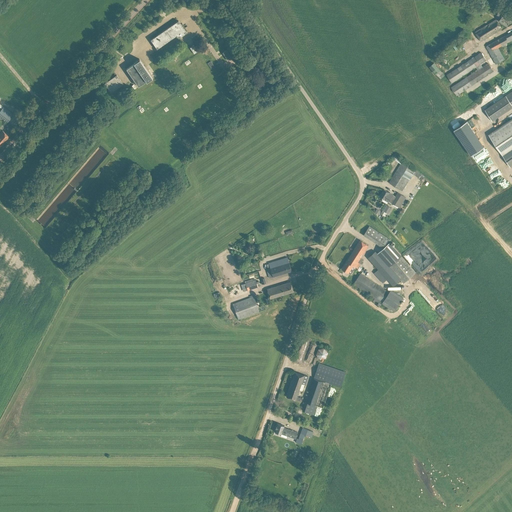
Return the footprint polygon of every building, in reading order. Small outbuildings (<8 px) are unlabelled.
[(499,20),(507,26),(511,20),(503,15),(499,12),(496,15),(501,18),(499,20)] [(475,32),(481,41),(502,28),(496,19),(475,32)] [(157,49),(175,36),(177,35),(179,38),(187,32),(178,20),(150,40),(157,49)] [(486,46),(496,64),(504,59),(498,47),(509,41),(505,35),(486,46)] [(190,48),(194,54),(199,50),(195,44),(190,48)] [(222,52),(228,60),(232,58),(226,50),(222,52)] [(487,63),(482,66),(481,64),(487,60),(481,51),(446,74),(452,83),(476,67),(477,70),(451,87),(457,95),(494,71),(488,61),(486,62),(487,63)] [(127,68),(139,85),(146,80),(147,81),(152,77),(139,59),(134,63),(127,68)] [(436,74),(441,79),(445,75),(441,70),(436,74)] [(104,83),(111,93),(123,84),(117,75),(104,83)] [(511,104),(506,95),(485,109),(493,121),(511,107),(511,104)] [(0,110),(0,115),(8,122),(13,114),(3,107),(0,110)] [(470,126),(480,120),(477,114),(467,120),(470,126)] [(511,118),(488,134),(510,167),(511,165),(511,118)] [(453,129),(469,155),(483,146),(466,120),(453,129)] [(3,130),(0,133),(0,146),(9,136),(3,130)] [(425,176),(416,170),(402,161),(389,182),(403,191),(413,174),(422,180),(425,176)] [(497,186),(506,181),(498,167),(494,169),(493,167),(487,170),(497,186)] [(393,203),(399,208),(406,197),(398,192),(396,196),(384,189),(380,196),(392,204),(393,203)] [(385,216),(391,208),(386,204),(380,212),(385,216)] [(368,228),(364,235),(384,247),(388,240),(389,238),(377,231),(369,226),(368,228)] [(343,274),(346,276),(349,273),(351,274),(356,267),(359,262),(358,262),(368,245),(360,240),(342,269),(345,270),(343,274)] [(384,247),(378,252),(386,262),(400,279),(404,283),(416,272),(401,255),(388,240),(384,247)] [(376,250),(368,257),(378,269),(374,273),(383,282),(387,278),(393,286),(400,279),(386,262),(378,252),(376,250)] [(270,268),(266,269),(269,278),(291,271),(287,257),(268,263),(270,268)] [(354,282),(395,310),(404,297),(391,289),(389,292),(361,273),(354,282)] [(241,284),(243,291),(247,290),(248,290),(258,286),(261,285),(259,281),(256,282),(255,279),(254,278),(244,281),(245,283),(241,284)] [(267,289),(270,298),(293,291),(290,282),(267,289)] [(233,304),(238,319),(259,311),(254,296),(233,304)] [(248,316),(250,323),(262,319),(260,312),(248,316)] [(324,359),(327,350),(317,347),(314,356),(324,359)] [(302,410),(307,412),(314,414),(317,406),(323,408),(331,383),(340,386),(345,372),(319,363),(302,410)] [(286,396),(301,402),(302,398),(297,396),(301,383),(305,385),(308,376),(295,371),(286,396)] [(286,438),(287,435),(295,438),(297,432),(283,427),(284,425),(277,423),(274,431),(281,433),(280,436),(286,438)] [(303,428),(299,439),(297,439),(296,442),(301,444),(304,435),(305,435),(307,429),(303,428)] [(307,465),(310,457),(299,453),(296,461),(307,465)]
